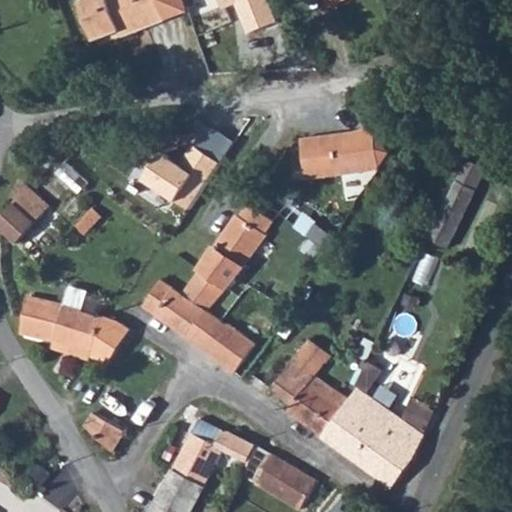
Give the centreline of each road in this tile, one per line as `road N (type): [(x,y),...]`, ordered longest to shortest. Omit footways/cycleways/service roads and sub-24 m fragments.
road 1 (residential): [(0,120),(341,81),(487,37)]
road 2 (unclassified): [(511,290),(417,511)]
road 3 (unclassified): [(0,332),(108,511)]
